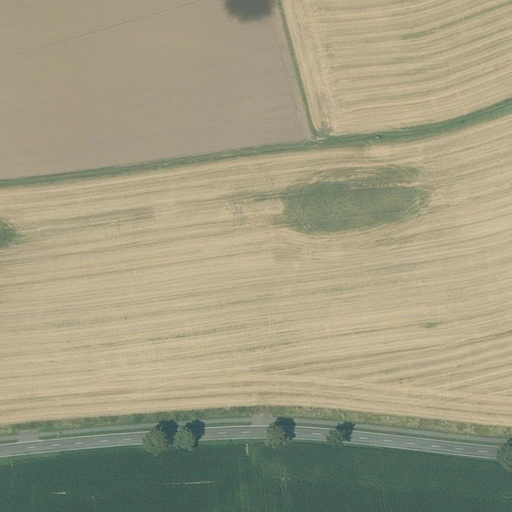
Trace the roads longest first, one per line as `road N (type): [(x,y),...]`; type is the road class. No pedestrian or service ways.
road 1 (secondary): [(511,454),(306,433),(0,452)]
road 2 (track): [(313,143),(0,184)]
